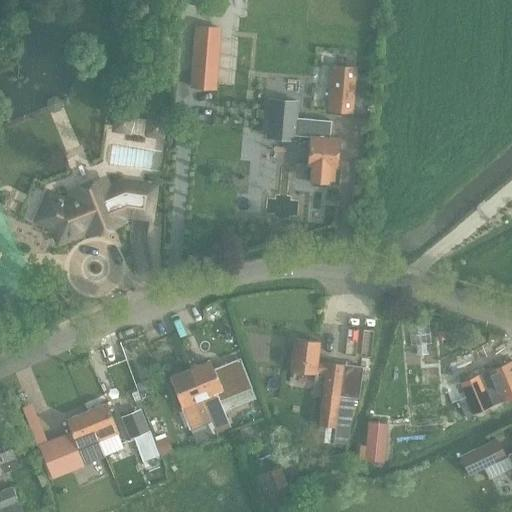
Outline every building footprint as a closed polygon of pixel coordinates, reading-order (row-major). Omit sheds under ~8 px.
[(193,26),(189,90),(216,92),(221,28),(193,26)] [(367,117),(370,82),(355,81),(357,68),(331,66),(329,91),(327,110),(333,110),(352,112),(352,116),(367,117)] [(275,100),(272,138),(298,140),(298,135),(309,136),(307,165),(311,165),(310,181),(312,182),(312,184),(318,186),(325,185),(325,183),(327,183),(328,180),(333,180),(334,168),(336,168),(339,139),(327,138),(329,120),(300,118),(301,102),(275,100)] [(112,118),(111,132),(116,133),(125,134),(131,128),(134,114),(113,112),(112,118)] [(167,119),(146,117),(144,138),(164,140),(167,119)] [(52,226),(58,241),(86,230),(87,234),(120,221),(118,217),(127,214),(150,217),(154,187),(123,183),(107,189),(104,181),(96,184),(94,179),(77,186),(79,191),(71,194),(73,198),(64,201),(50,196),(47,199),(44,204),(41,210),(39,221),(47,223),(52,226)] [(233,228),(220,228),(220,241),(233,241),(233,228)] [(323,384),(318,425),(334,428),(332,443),(345,445),(348,422),(350,422),(353,398),(358,399),(362,367),(326,362),(326,364),(316,362),(319,342),(294,339),(290,371),(315,374),(313,382),(323,384)] [(110,363),(117,388),(133,384),(126,359),(110,363)] [(209,360),(189,369),(216,435),(216,433),(230,427),(223,411),(219,401),(251,388),(239,359),(223,366),(224,368),(214,372),(209,360)] [(496,389),(501,401),(511,396),(511,360),(460,383),(466,397),(459,401),(466,418),(467,417),(466,416),(473,414),(472,410),(487,403),(483,394),(496,389)] [(189,369),(169,377),(181,407),(182,409),(179,410),(185,425),(188,424),(195,442),(202,440),(216,435),(189,369)] [(145,379),(135,383),(138,391),(148,387),(145,379)] [(106,403),(86,411),(104,457),(125,448),(106,403)] [(139,409),(122,416),(131,438),(148,431),(139,409)] [(86,411),(65,420),(70,432),(78,450),(84,465),(104,457),(86,411)] [(368,420),(364,459),(384,461),(388,422),(368,420)] [(259,438),(256,425),(239,430),(243,442),(259,438)] [(0,485),(31,473),(23,453),(26,452),(21,441),(18,441),(12,430),(0,435),(0,485)] [(70,432),(40,445),(53,477),(84,465),(78,450),(70,432)] [(139,436),(134,438),(143,462),(159,455),(150,432),(139,436)] [(161,456),(173,451),(166,433),(153,438),(161,456)] [(469,475),(505,457),(496,439),(460,456),(469,475)] [(219,488),(235,475),(222,461),(207,474),(219,488)] [(286,484),(281,468),(273,470),(279,487),(286,485),(287,485),(286,484)] [(24,511),(16,483),(0,488),(0,511),(24,511)] [(73,508),(105,498),(102,485),(69,495),(73,508)]
